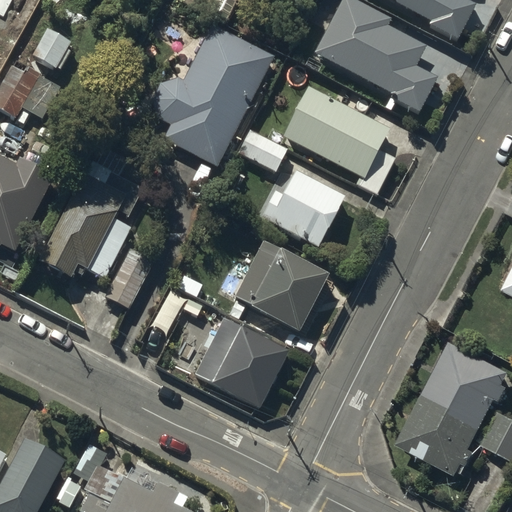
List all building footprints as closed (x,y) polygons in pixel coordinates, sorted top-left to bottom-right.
[(11,0),(0,0),(0,14),(3,16),(11,0)] [(236,6),(225,0),(218,0),(209,17),(225,26),(236,6)] [(377,0),(431,28),(431,31),(458,45),(475,12),(455,1),(455,0),(377,0)] [(394,25),(345,1),(315,61),(392,100),(391,103),(419,117),(435,84),(416,75),(428,51),(391,33),(394,25)] [(73,51),(33,27),(17,55),(56,78),(73,51)] [(278,62),(213,28),(183,85),(178,84),(161,90),(154,108),(158,124),(172,132),(165,145),(220,174),(278,62)] [(43,125),(63,91),(24,67),(0,107),(0,112),(17,122),(23,113),(43,125)] [(390,136),(309,94),(283,143),(364,185),(390,136)] [(289,155),(251,136),(239,159),(277,178),(289,155)] [(377,199),(396,164),(381,156),(362,191),(377,199)] [(0,161),(0,245),(17,254),(53,179),(20,164),(17,170),(0,161)] [(85,178),(39,268),(72,285),(80,270),(106,283),(131,234),(116,226),(129,200),(85,178)] [(276,199),(262,225),(319,255),(346,204),(298,179),(285,203),(276,199)] [(300,338),(329,282),(264,248),(234,303),(300,338)] [(106,303),(129,315),(149,274),(127,263),(106,303)] [(201,290),(184,282),(179,293),(196,301),(201,290)] [(204,311),(191,304),(185,314),(199,321),(204,311)] [(245,313),(236,309),(230,319),(240,324),(245,313)] [(291,359),(225,325),(215,343),(210,340),(204,352),(210,355),(196,382),(261,416),(291,359)] [(511,381),(453,350),(440,374),(415,421),(399,451),(458,482),(511,381)] [(511,424),(502,419),(485,452),(511,466),(511,424)] [(41,511),(66,469),(28,448),(0,498),(0,511),(41,511)] [(89,459),(74,486),(103,502),(118,475),(89,459)] [(153,502),(124,487),(111,511),(177,511),(176,511),(181,502),(159,490),(153,502)]
